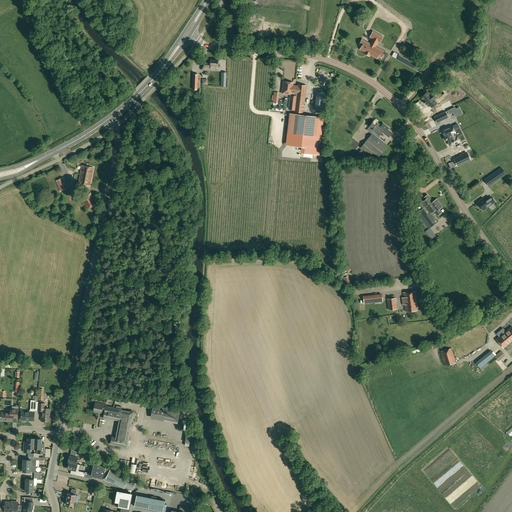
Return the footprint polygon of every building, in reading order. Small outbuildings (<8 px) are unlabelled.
[(380,42),(383,36),(373,31),(369,37),(373,39),(370,44),(368,43),(366,46),(363,44),(360,49),(373,56),(374,53),(379,55),(381,50),(375,47),(378,41),(380,42)] [(416,70),(418,65),(399,54),(396,59),(416,70)] [(219,70),(220,65),(217,65),(217,60),(210,60),(210,63),(202,63),(202,70),(208,70),(208,67),(210,67),(210,70),(219,70)] [(293,83),(283,81),(282,93),(291,94),(291,92),(294,93),(295,86),(293,86),(293,83)] [(306,86),(298,85),(297,86),(295,86),(294,93),(297,93),(295,111),(303,112),(306,86)] [(427,92),(421,97),(423,100),(427,104),(428,106),(430,105),(432,107),(436,103),(434,101),(435,101),(434,100),(430,95),(429,94),(427,92)] [(420,101),(413,106),(417,111),(422,107),(420,105),(422,104),(420,101)] [(450,102),(441,106),(443,112),(452,108),(450,102)] [(458,111),(454,113),(455,116),(462,113),(459,107),(456,108),(458,111)] [(434,117),(436,123),(447,117),(445,112),(434,117)] [(318,116),(289,113),(287,133),(316,136),(318,116)] [(381,126),(374,120),(369,127),(374,131),(379,135),(383,131),(385,132),(384,133),(388,137),(392,133),(387,130),(388,128),(383,123),(381,126)] [(452,126),(442,131),(445,137),(444,137),(445,140),(447,139),(450,145),(454,143),(455,144),(459,142),(457,137),(463,135),(459,127),(454,130),(452,126)] [(374,131),(360,148),(376,160),(387,146),(378,138),(380,136),(379,135),(374,131)] [(461,156),(454,159),(457,166),(470,160),(466,152),(460,155),(461,156)] [(90,186),(93,168),(82,165),(80,173),(78,184),(90,186)] [(494,182),(503,176),(502,175),(501,173),(504,171),(502,168),(490,176),(491,176),(494,181),(494,182)] [(63,183),(61,178),(56,181),(60,191),(66,189),(64,182),(63,183)] [(91,194),(85,197),(81,199),(87,209),(96,204),(91,194)] [(432,202),(427,195),(423,198),(425,200),(422,202),(425,206),(422,208),(424,211),(434,204),(432,202)] [(489,206),(495,202),(491,197),(485,201),(483,198),(477,202),(483,210),(488,206),(489,206)] [(434,204),(427,209),(430,213),(431,213),(432,212),(433,213),(435,212),(437,215),(441,212),(439,209),(442,207),(436,199),(432,202),(434,204)] [(422,208),(415,213),(419,218),(415,220),(415,230),(425,243),(435,236),(429,228),(434,224),(432,222),(436,219),(434,217),(431,213),(430,213),(427,209),(424,211),(422,208)] [(124,269),(127,274),(135,269),(131,264),(124,269)] [(405,312),(417,310),(415,291),(403,293),(403,297),(401,297),(402,305),(404,305),(405,312)] [(395,298),(387,299),(388,310),(397,309),(395,298)] [(496,339),(500,344),(511,333),(511,326),(496,339)] [(503,348),(511,340),(511,333),(500,344),(503,348)] [(451,348),(440,351),(444,366),(455,363),(451,348)] [(495,356),(491,351),(476,363),(479,367),(480,368),(494,357),(495,356)] [(505,356),(502,352),(501,351),(495,356),(494,357),(498,362),(505,356)] [(42,401),(38,401),(38,403),(37,411),(42,411),(41,421),(49,422),(50,409),(44,408),(45,403),(42,403),(42,401)] [(103,418),(106,419),(112,420),(112,419),(119,420),(116,437),(112,437),(110,444),(127,447),(131,431),(130,430),(132,420),(133,421),(134,416),(133,415),(134,412),(129,411),(122,410),(122,409),(106,406),(106,405),(95,403),(94,411),(102,413),(102,410),(105,410),(103,418)] [(164,417),(165,415),(179,418),(180,408),(167,406),(166,408),(153,405),(151,414),(164,417)] [(17,418),(18,409),(12,409),(12,413),(1,412),(0,420),(13,421),(13,417),(17,418)] [(34,421),(34,412),(21,411),(21,420),(34,421)] [(30,448),(34,449),(35,439),(31,438),(32,437),(28,437),(28,438),(27,445),(24,445),(24,452),(30,453),(30,448)] [(44,453),(44,446),(41,446),(41,439),(35,439),(34,449),(38,449),(37,453),(44,453)] [(69,456),(68,462),(77,464),(77,460),(81,461),(82,456),(76,454),(76,457),(69,456)] [(28,457),(28,460),(23,460),(23,466),(36,466),(36,460),(41,460),(41,457),(33,457),(29,457),(28,457)] [(73,474),(78,475),(87,477),(88,473),(79,471),(76,470),(78,464),(68,462),(69,462),(67,468),(74,470),(73,474)] [(106,469),(94,463),(91,477),(103,480),(106,469)] [(110,470),(106,478),(124,488),(125,486),(132,490),(135,483),(110,470)] [(77,490),(72,489),(71,494),(68,493),(66,504),(67,504),(67,505),(71,506),(71,505),(74,505),(77,490)] [(133,493),(117,490),(115,502),(119,503),(118,507),(130,509),(133,493)] [(165,500),(137,495),(134,506),(163,511),(165,500)] [(32,498),(24,497),(24,501),(26,501),(25,505),(24,505),(23,511),(31,511),(32,506),(33,506),(33,502),(32,502),(32,498)] [(13,511),(20,511),(21,511),(17,511),(17,502),(14,502),(14,503),(5,502),(5,511),(13,511)]
